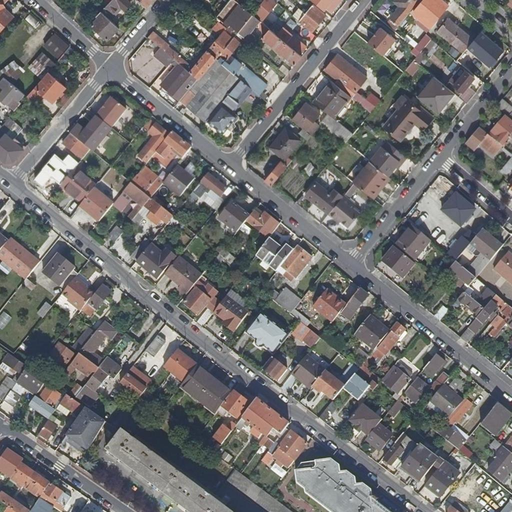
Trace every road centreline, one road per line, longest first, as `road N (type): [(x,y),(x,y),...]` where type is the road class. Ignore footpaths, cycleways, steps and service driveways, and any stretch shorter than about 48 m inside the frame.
road 1 (residential): [(421,511),(10,183)]
road 2 (residential): [(228,165),(363,0)]
road 3 (residential): [(349,263),(511,398)]
road 4 (residential): [(228,165),(349,263)]
road 5 (residential): [(107,67),(228,165)]
road 6 (unknown): [(257,511),(136,418)]
road 7 (residential): [(107,67),(10,183)]
road 8 (residential): [(0,427),(125,511)]
road 9 (residential): [(438,155),(349,263)]
